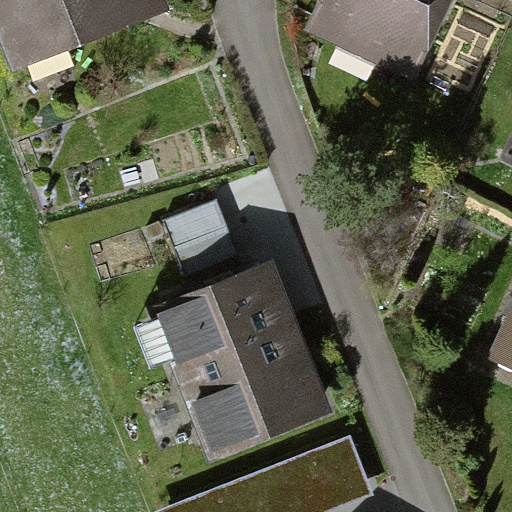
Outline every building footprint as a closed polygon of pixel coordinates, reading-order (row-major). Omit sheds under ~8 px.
[(0,0),(21,52),(155,0),(0,0)] [(437,0),(336,0),(327,21),(409,59),(437,0)] [(219,199),(165,220),(187,275),(241,254),(219,199)] [(265,273),(168,310),(183,348),(178,350),(210,432),(248,418),(253,431),(322,404),(287,317),(283,319),(265,273)] [(511,310),(495,346),(511,353),(511,310)] [(371,412),(189,481),(200,511),(329,511),(399,486),(371,412)]
